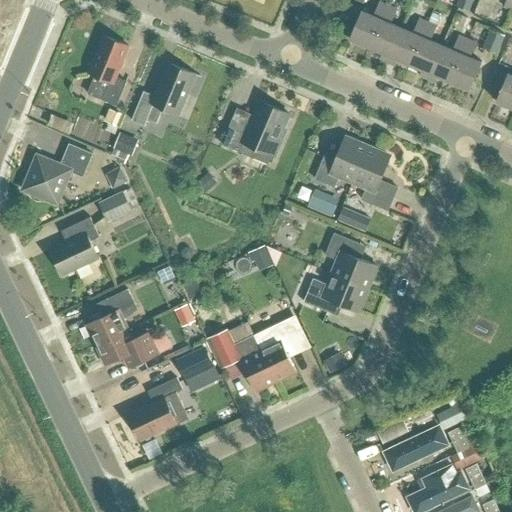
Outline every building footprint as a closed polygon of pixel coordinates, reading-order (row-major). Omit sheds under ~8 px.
[(457,0),(455,5),(469,11),(473,0),(457,0)] [(370,47),(388,5),(380,2),(374,15),(362,10),(350,39),(370,47)] [(397,9),(388,5),(370,47),(383,53),(380,58),(388,61),(402,28),(391,23),(397,9)] [(402,28),(388,61),(396,65),(398,59),(410,64),(428,22),(419,18),(413,32),(402,28)] [(428,22),(410,64),(422,70),(420,75),(428,78),(442,45),(431,40),(437,26),(428,22)] [(483,48),(497,54),(504,35),(490,29),(483,48)] [(453,49),(442,45),(428,78),(435,82),(438,76),(450,81),(468,39),(459,35),(453,49)] [(127,81),(116,76),(129,45),(106,36),(90,72),(96,74),(88,92),(116,105),(127,81)] [(468,39),(450,81),(470,90),(482,62),(471,57),(477,43),(468,39)] [(194,73),(169,63),(156,95),(144,90),(132,120),(144,125),(147,118),(157,122),(163,107),(177,113),(194,73)] [(496,81),(504,85),(507,76),(500,73),(496,81)] [(511,108),(511,74),(508,73),(507,76),(504,85),(496,101),(511,108)] [(250,123),(234,116),(222,144),(239,151),(243,142),(256,147),(258,143),(276,151),(286,129),(283,128),(289,113),(259,101),(250,123)] [(109,108),(104,121),(116,126),(122,113),(109,108)] [(120,132),(113,147),(114,148),(111,154),(124,160),(127,153),(132,155),(138,140),(120,132)] [(353,181),(368,147),(345,137),(335,161),(324,156),(315,178),(335,187),(339,175),(353,181)] [(62,164),(37,154),(23,189),(58,204),(72,171),(83,176),(93,153),(70,144),(62,164)] [(390,156),(368,147),(353,181),(367,187),(362,199),(388,210),(398,187),(380,180),(390,156)] [(128,181),(120,166),(106,174),(113,188),(128,181)] [(99,202),(108,221),(132,210),(131,209),(139,206),(130,187),(123,191),(123,190),(99,202)] [(288,220),(293,208),(284,204),(279,216),(288,220)] [(371,218),(343,206),(338,220),(365,232),(371,218)] [(73,238),(51,249),(63,275),(99,258),(91,240),(100,236),(91,217),(68,227),(73,238)] [(333,273),(367,288),(376,265),(353,255),(357,244),(333,234),(325,254),(338,260),(333,273)] [(367,288),(333,273),(328,284),(313,278),(304,301),(330,312),(334,301),(358,311),(367,288)] [(106,299),(113,312),(86,324),(96,344),(129,329),(124,319),(138,308),(128,288),(106,299)] [(202,293),(205,305),(218,302),(216,290),(202,293)] [(160,312),(170,303),(161,293),(151,301),(160,312)] [(187,304),(175,310),(181,322),(193,316),(187,304)] [(295,315),(292,316),(254,335),(276,381),(296,371),(290,357),(311,347),(295,315)] [(234,344),(235,343),(228,328),(210,337),(224,366),(241,358),(234,344)] [(106,364),(123,356),(129,367),(173,346),(166,332),(152,338),(149,332),(135,338),(134,339),(129,329),(96,344),(106,364)] [(254,334),(235,343),(234,344),(241,358),(256,391),(276,381),(254,335),(254,334)] [(212,364),(203,347),(176,359),(181,370),(184,377),(212,364)] [(331,373),(347,364),(341,352),(325,360),(331,373)] [(154,402),(130,413),(142,439),(188,417),(176,392),(183,388),(177,377),(149,391),(154,402)] [(460,406),(452,410),(439,416),(444,427),(465,417),(460,406)] [(440,425),(384,451),(394,473),(450,447),(440,425)] [(469,447),(460,427),(459,426),(448,432),(458,452),(469,447)] [(194,460),(219,449),(211,430),(186,441),(194,460)] [(480,441),(469,447),(458,452),(454,454),(460,468),(487,455),(480,441)] [(422,488),(406,496),(414,511),(419,511),(471,487),(462,468),(457,471),(453,462),(418,479),(422,488)] [(475,488),(486,483),(477,463),(466,468),(475,488)] [(500,511),(494,498),(483,504),(486,511),(500,511)]
